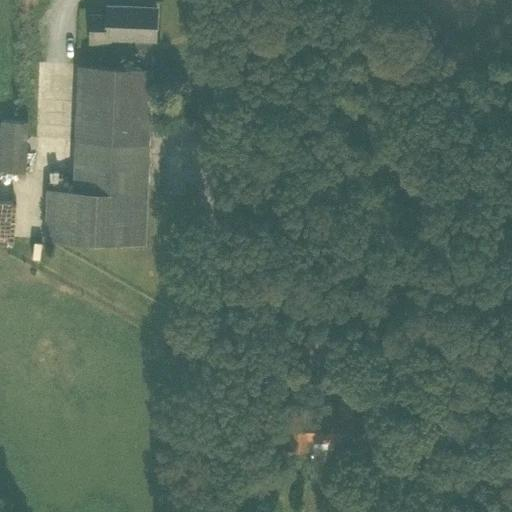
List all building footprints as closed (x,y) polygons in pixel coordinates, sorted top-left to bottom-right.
[(80,64),(75,163),(74,187),(48,186),(46,238),(146,242),(154,39),(156,39),(158,7),(108,5),(108,14),(92,14),(91,42),(112,43),(112,37),(136,38),(135,66),(80,64)] [(30,119),(0,117),(0,123),(0,166),(27,168),(30,119)] [(286,447),(311,447),(311,458),(334,458),(335,439),(375,440),(375,444),(390,445),(390,424),(390,420),(375,420),(375,416),(353,415),(353,397),(341,397),(341,415),(311,415),(312,407),(287,407),(286,447)] [(414,417),(414,457),(438,457),(438,417),(414,417)] [(503,443),(503,426),(493,426),(493,443),(503,443)]
